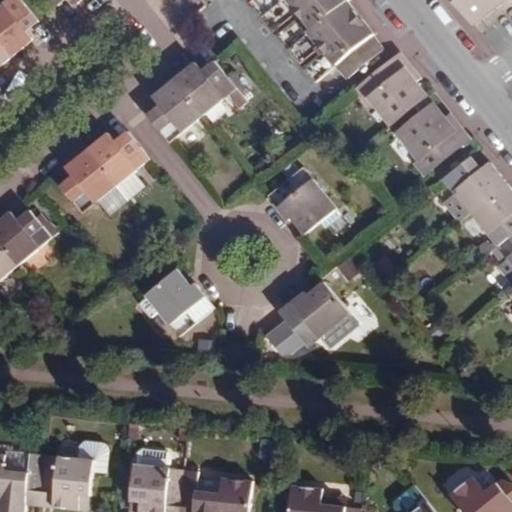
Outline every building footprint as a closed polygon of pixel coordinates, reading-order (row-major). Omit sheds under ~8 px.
[(1,0),(0,1),(0,43),(11,58),(31,42),(23,32),(17,25),(31,14),(18,0),(1,0)] [(252,0),(276,29),(297,12),(300,16),(279,33),(301,61),(323,44),(326,49),(305,66),(317,82),(339,64),(350,78),(384,51),(373,37),(376,35),(348,0),(252,0)] [(451,0),(474,27),(507,0),(451,0)] [(17,25),(23,32),(36,22),(31,14),(17,25)] [(0,67),(11,58),(0,43),(0,67)] [(423,78),(403,53),(398,57),(418,82),(423,78)] [(398,57),(357,89),(366,101),(370,98),(392,125),(416,106),(427,98),(430,96),(418,82),(398,57)] [(218,65),(214,61),(212,62),(200,71),(204,76),(218,65)] [(174,79),(204,115),(237,88),(218,65),(204,76),(200,71),(194,63),(174,79)] [(204,115),(174,79),(150,99),(156,106),(161,113),(149,124),(167,145),(204,115)] [(422,114),(433,105),(427,98),(416,106),(422,114)] [(433,105),(422,114),(398,132),(420,159),(415,162),(426,177),(467,144),(445,116),(435,103),(433,105)] [(156,106),(144,117),(149,124),(161,113),(156,106)] [(472,139),(450,112),(445,116),(467,144),(472,139)] [(125,133),(112,144),(116,149),(129,138),(125,133)] [(86,151),(116,188),(133,173),(148,161),(129,138),(116,149),(112,144),(105,136),(86,151)] [(96,205),(116,188),(86,151),(63,169),(70,177),(75,184),(63,193),(82,216),(96,205)] [(480,168),(471,158),(465,163),(473,173),(480,168)] [(442,183),(469,215),(508,184),(489,161),(480,168),(473,173),(465,163),(442,183)] [(287,200),(293,206),(286,212),(284,214),(305,240),(341,211),(322,186),(322,176),(317,170),(309,171),(305,166),(272,193),(281,205),(287,200)] [(133,173),(116,188),(127,202),(139,192),(142,195),(147,190),(147,186),(143,181),(141,183),(133,173)] [(70,177),(58,187),(63,193),(75,184),(70,177)] [(511,188),(508,184),(469,215),(496,249),(511,236),(511,221),(509,218),(511,215),(511,188)] [(127,202),(116,188),(96,205),(103,214),(100,216),(104,220),(109,221),(114,217),(112,214),(127,202)] [(281,205),(286,212),(293,206),(287,200),(281,205)] [(33,207),(22,217),(26,222),(38,212),(33,207)] [(0,236),(22,264),(57,236),(48,225),(41,216),(38,212),(26,222),(22,217),(15,209),(0,220),(0,236)] [(48,225),(52,221),(45,212),(41,216),(48,225)] [(48,225),(57,236),(62,232),(54,220),(52,221),(48,225)] [(173,247),(182,240),(175,231),(166,238),(173,247)] [(0,281),(22,264),(0,236),(0,281)] [(511,291),(511,236),(496,249),(500,253),(486,264),(510,293),(511,291)] [(166,238),(161,242),(168,251),(173,247),(166,238)] [(163,279),(177,269),(171,263),(158,273),(163,279)] [(186,280),(177,269),(163,279),(142,296),(146,300),(144,309),(151,316),(159,316),(178,340),(216,310),(195,284),(192,287),(187,292),(181,284),(186,280)] [(181,284),(187,292),(192,287),(186,280),(181,284)] [(324,283),(314,292),(318,297),(311,303),(307,297),(304,294),(278,314),(309,353),(334,333),(351,319),(352,319),(324,283)] [(511,291),(510,293),(500,301),(510,314),(511,312),(511,291)] [(307,297),(311,303),(318,297),(314,292),(307,297)] [(359,329),(351,319),(334,333),(342,343),(359,329)] [(83,449),(82,459),(97,460),(96,473),(110,474),(111,461),(110,449),(105,446),(88,444),(83,449)] [(0,451),(0,499),(1,499),(0,511),(26,511),(27,506),(42,507),(46,456),(32,454),(31,462),(30,470),(6,468),(6,460),(7,452),(0,451)] [(46,456),(42,507),(83,511),(84,495),(94,495),(96,473),(97,460),(82,459),(46,456)] [(31,462),(6,460),(6,468),(30,470),(31,462)] [(140,511),(181,511),(185,475),(134,471),(131,506),(141,507),(140,511)] [(185,475),(181,511),(251,511),(254,484),(223,481),(222,489),(222,496),(198,494),(199,487),(200,477),(185,475)] [(476,476),(451,495),(464,511),(511,511),(511,496),(500,481),(489,490),(476,476)] [(440,511),(418,484),(397,501),(396,507),(399,511),(440,511)] [(361,511),(362,508),(346,506),(320,503),(320,496),(321,488),(291,486),(288,511),(361,511)] [(222,496),(222,489),(199,487),(198,494),(222,496)] [(84,495),(83,511),(92,511),(94,495),(84,495)] [(346,498),(320,496),(320,503),(346,506),(346,498)]
